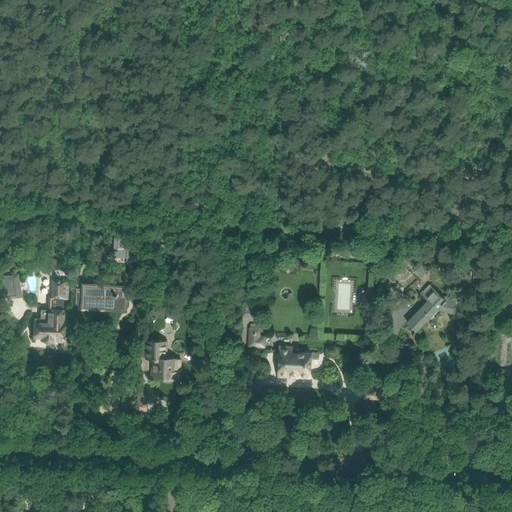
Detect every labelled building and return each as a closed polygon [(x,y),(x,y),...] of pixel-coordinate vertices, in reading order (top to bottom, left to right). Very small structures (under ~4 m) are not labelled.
[(139,257),(139,239),(119,238),(118,250),(119,250),(119,247),(128,248),(127,261),(128,261),(128,256),(138,257),(139,257)] [(422,264),(418,267),(415,271),(421,277),(428,271),(422,264)] [(474,272),(473,280),(482,280),(482,272),(474,272)] [(18,274),(12,275),(15,295),(16,297),(22,297),(18,274)] [(34,322),(33,337),(42,338),(42,341),(54,341),(54,338),(61,338),(63,339),(63,337),(65,299),(68,299),(69,279),(51,278),(51,295),(48,295),(48,309),(43,309),(39,309),(39,318),(34,318),(34,322)] [(437,309),(438,309),(453,313),(456,298),(441,295),(429,284),(420,294),(427,301),(407,322),(416,331),(437,309)] [(83,305),(116,307),(116,297),(118,298),(118,294),(116,294),(117,287),(84,285),(83,290),(76,290),(76,301),(83,301),(83,305)] [(362,306),(375,307),(375,290),(363,290),(362,306)] [(260,324),(250,324),(249,328),(248,347),(265,348),(266,336),(260,336),(260,328),(260,327),(260,324)] [(380,339),(371,339),(371,350),(380,350),(380,339)] [(152,377),(177,378),(177,369),(180,369),(180,360),(166,359),(167,343),(147,341),(146,358),(153,359),(152,377)] [(317,363),(318,354),(299,353),(299,350),(292,349),(292,347),(280,346),(279,354),(277,355),(277,358),(279,359),(279,363),(277,364),(277,367),(278,368),(278,376),(291,377),(292,379),(296,379),(297,377),(310,378),(311,363),(317,363)] [(481,381),(485,401),(497,398),(493,378),(481,381)] [(362,398),(377,399),(378,388),(362,387),(362,398)] [(148,407),(149,393),(137,392),(136,406),(139,406),(147,407),(148,407)]
